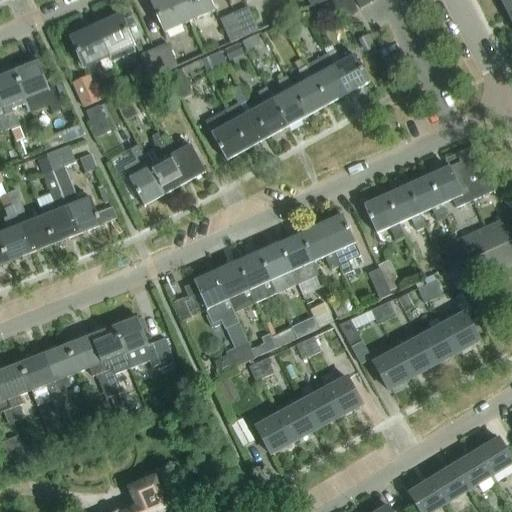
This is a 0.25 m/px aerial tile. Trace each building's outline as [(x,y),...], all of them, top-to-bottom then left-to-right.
[(166,34),(191,23),(180,0),(158,0),(152,3),(166,34)] [(208,0),(180,0),(191,23),(214,12),(208,0)] [(340,0),(308,14),(313,26),(337,16),(350,19),(360,13),(352,0),(340,0)] [(357,0),(363,10),(371,5),(368,0),(357,0)] [(511,0),(503,0),(510,13),(511,12),(511,0)] [(249,9),(235,15),(245,37),(259,31),(249,9)] [(231,43),(245,37),(235,15),(221,21),(231,43)] [(95,28),(109,59),(112,64),(136,53),(120,17),(95,28)] [(112,64),(109,59),(95,28),(71,39),(85,70),(101,63),(105,73),(114,69),(112,64)] [(263,34),(243,43),(248,54),(268,45),(263,34)] [(155,50),(165,73),(179,67),(169,44),(155,50)] [(237,47),(226,52),(231,62),(242,57),(237,47)] [(150,80),(165,73),(155,50),(140,57),(150,80)] [(353,56),(341,63),(335,51),(327,55),(349,95),(369,84),(353,56)] [(228,66),(223,53),(203,62),(209,75),(210,75),(212,80),(230,72),(227,66),(228,66)] [(329,106),(349,95),(327,55),(307,66),(329,106)] [(39,62),(15,72),(26,100),(45,92),(53,112),(61,109),(54,89),(50,90),(39,62)] [(309,117),(329,106),(307,66),(299,71),(305,83),(294,89),(309,117)] [(183,100),(193,95),(182,69),(171,74),(183,100)] [(15,72),(0,77),(0,103),(2,109),(26,100),(15,72)] [(172,105),(183,100),(171,74),(160,79),(172,105)] [(309,117),(294,89),(287,77),(280,81),(286,93),(274,100),(289,128),(309,117)] [(97,94),(90,78),(74,85),(84,108),(100,100),(97,94)] [(120,84),(97,94),(100,100),(100,102),(123,92),(120,84)] [(248,150),(268,139),(253,112),(240,87),(231,92),(238,105),(226,111),(248,150)] [(289,128),(274,100),(267,88),(259,93),(265,105),(253,112),(268,139),(289,128)] [(131,105),(125,95),(114,101),(120,112),(121,111),(127,122),(138,116),(132,105),(131,105)] [(0,132),(0,133),(10,129),(5,117),(2,109),(0,103),(0,132)] [(112,133),(100,107),(87,113),(99,139),(112,133)] [(228,162),(248,150),(226,111),(206,123),(228,162)] [(20,129),(12,131),(17,143),(24,140),(20,129)] [(63,133),(43,141),(47,152),(67,144),(63,133)] [(186,184),(165,146),(159,135),(153,138),(157,150),(145,157),(166,195),(186,184)] [(180,153),(173,141),(165,146),(186,184),(207,173),(192,146),(180,153)] [(71,147),(47,156),(54,172),(66,167),(77,163),(71,147)] [(457,160),(459,164),(449,169),(460,192),(468,188),(474,202),(499,191),(480,149),(457,160)] [(78,161),(84,177),(96,172),(89,157),(78,161)] [(145,207),(166,195),(145,157),(137,161),(144,174),(131,181),(127,183),(126,187),(131,198),(136,199),(140,197),(145,207)] [(103,227),(92,199),(80,204),(66,167),(54,172),(79,236),(103,227)] [(449,169),(428,178),(441,207),(453,202),(457,210),(474,202),(468,188),(460,192),(449,169)] [(44,218),(55,246),(79,236),(54,172),(44,176),(55,204),(41,209),(44,218)] [(428,178),(408,188),(420,216),(432,210),(438,223),(447,220),(441,207),(428,178)] [(408,188),(386,197),(399,226),(411,220),(417,233),(426,229),(420,216),(408,188)] [(55,246),(44,218),(34,223),(31,214),(27,216),(17,191),(8,195),(32,255),(55,246)] [(9,233),(2,236),(0,236),(0,240),(9,264),(32,255),(8,195),(0,198),(8,219),(4,220),(9,233)] [(386,197),(365,207),(378,235),(390,230),(396,242),(405,238),(399,226),(386,197)] [(361,257),(343,216),(322,226),(340,267),(344,276),(353,272),(349,263),(361,257)] [(511,220),(511,218),(501,223),(509,242),(511,240),(511,220)] [(501,223),(492,227),(500,246),(509,242),(501,223)] [(322,226),(301,236),(314,265),(326,260),(331,271),(340,267),(322,226)] [(492,227),(482,231),(490,251),(500,246),(492,227)] [(0,267),(9,264),(0,240),(0,236),(2,236),(0,229),(0,267)] [(480,255),(490,251),(482,231),(472,236),(480,255)] [(298,287),(300,286),(320,277),(314,265),(301,236),(280,245),(298,287)] [(472,236),(457,243),(466,264),(481,257),(480,255),(472,236)] [(457,243),(445,248),(455,269),(466,264),(457,243)] [(280,245),(259,255),(278,296),(298,287),(280,245)] [(257,306),(278,296),(259,255),(238,264),(257,306)] [(379,267),(381,271),(392,293),(403,288),(391,261),(379,267)] [(238,264),(217,274),(235,315),(257,306),(238,264)] [(393,296),(392,293),(381,271),(370,276),(381,302),(393,296)] [(207,306),(216,324),(235,315),(217,274),(197,283),(203,296),(199,298),(203,308),(207,306)] [(444,297),(435,277),(416,286),(425,305),(444,297)] [(415,309),(409,296),(399,301),(412,326),(416,324),(410,312),(415,309)] [(183,301),(175,304),(183,323),(192,319),(183,301)] [(390,304),(371,312),(378,327),(396,318),(390,304)] [(320,330),(335,323),(326,305),(311,312),(314,318),(320,330)] [(346,305),(334,310),(339,321),(351,315),(346,305)] [(462,317),(458,308),(449,313),(453,321),(442,328),(457,355),(480,342),(465,315),(462,317)] [(298,341),(320,330),(314,318),(292,328),(293,329),(298,341)] [(113,328),(129,371),(149,363),(151,369),(159,366),(161,370),(174,365),(165,340),(148,347),(137,319),(113,328)] [(429,324),(433,332),(420,340),(435,367),(457,355),(442,328),(437,320),(429,324)] [(364,343),(352,322),(340,327),(353,350),(364,343)] [(113,328),(89,337),(113,398),(121,395),(114,377),(129,371),(113,328)] [(276,351),(298,341),(293,329),(272,339),(272,340),(276,351)] [(336,329),(297,347),(304,363),(332,349),(337,358),(348,352),(336,329)] [(113,398),(89,337),(66,346),(77,375),(90,370),(93,376),(95,376),(105,401),(113,398)] [(263,357),(276,351),(272,340),(258,347),(263,357)] [(435,367),(420,340),(397,352),(411,380),(435,367)] [(249,344),(227,354),(234,370),(257,360),(249,344)] [(70,401),(64,387),(69,385),(66,379),(77,375),(66,346),(43,356),(54,384),(56,390),(62,404),(70,401)] [(389,393),(411,380),(397,352),(373,365),(389,393)] [(30,393),(34,404),(50,398),(58,419),(66,416),(64,410),(62,404),(56,390),(54,384),(43,356),(19,365),(30,393)] [(268,360),(250,368),(257,383),(274,375),(268,360)] [(0,372),(0,382),(15,422),(23,419),(18,407),(22,406),(18,397),(30,393),(19,365),(0,372)] [(195,388),(189,376),(182,379),(188,392),(195,388)] [(324,392),(339,419),(362,406),(347,379),(324,392)] [(240,400),(230,381),(218,387),(227,406),(240,400)] [(0,412),(2,412),(7,426),(15,422),(0,382),(0,412)] [(316,431),(339,419),(324,392),(302,405),(316,431)] [(70,401),(62,404),(64,410),(72,407),(70,401)] [(294,444),(316,431),(302,405),(280,417),(294,444)] [(271,457),(294,444),(280,417),(256,430),(271,457)] [(256,443),(244,421),(232,427),(244,449),(256,443)] [(0,444),(0,457),(22,449),(17,438),(0,444)] [(511,462),(498,441),(479,453),(494,476),(511,464),(511,462)] [(50,445),(25,456),(32,471),(56,461),(50,445)] [(0,457),(0,460),(3,469),(26,460),(22,449),(0,457)] [(479,453),(455,467),(470,491),(494,476),(479,453)] [(30,471),(26,460),(3,469),(7,479),(30,471)] [(455,467),(432,482),(446,505),(470,491),(455,467)] [(168,511),(155,478),(128,489),(136,508),(127,511),(168,511)] [(419,511),(435,511),(446,505),(432,482),(409,495),(419,511)]
